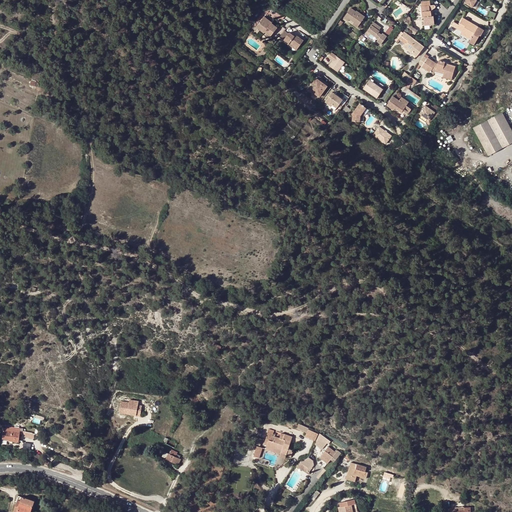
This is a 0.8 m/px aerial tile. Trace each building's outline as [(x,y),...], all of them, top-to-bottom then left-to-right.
[(476,0),(465,0),(463,3),(471,8),(476,0)] [(431,16),(430,11),(433,10),(436,7),(435,5),(430,6),(421,7),(422,18),(424,18),(424,26),(434,24),(433,16),(431,16)] [(351,20),(350,22),(352,23),(351,25),(356,28),(364,18),(356,12),(355,13),(349,9),(344,17),(348,20),(349,19),(351,20)] [(479,37),(474,34),(476,32),(478,29),(464,19),(457,28),(462,32),(461,34),(470,41),(468,42),(468,43),(472,46),(479,37)] [(276,29),(270,24),(269,26),(261,20),(255,28),(262,34),(263,33),(268,38),(276,29)] [(372,23),(370,27),(377,32),(379,28),(372,23)] [(378,32),(377,32),(370,27),(366,32),(370,35),(376,40),(374,42),(379,45),(384,37),(380,34),(379,36),(377,34),(378,32)] [(404,32),(403,33),(399,30),(393,38),(397,41),(401,36),(408,41),(406,43),(403,46),(406,49),(407,48),(413,53),(412,54),(416,57),(424,47),(404,32)] [(297,49),(303,41),(295,35),(294,36),(289,33),(283,41),(288,45),(289,43),(297,49)] [(460,36),(468,42),(470,41),(461,34),(460,36)] [(430,72),(431,70),(435,64),(427,58),(429,56),(425,54),(418,64),(430,72)] [(337,72),(345,62),(336,56),(328,66),(337,72)] [(438,64),(436,70),(444,72),(443,74),(443,76),(452,79),(455,67),(444,63),(445,62),(439,60),(438,64)] [(406,81),(409,77),(403,72),(399,78),(406,82),(406,81)] [(318,77),(317,79),(326,86),(328,83),(318,77)] [(327,86),(326,86),(317,79),(316,78),(309,89),(319,96),(327,86)] [(383,91),(373,84),(369,82),(363,91),(377,100),(383,91)] [(338,91),(335,95),(331,92),(326,100),(332,105),(337,108),(345,97),(338,91)] [(402,112),(407,105),(393,96),(387,106),(394,110),(396,108),(402,112)] [(431,123),(437,113),(423,104),(417,114),(431,123)] [(361,106),(354,114),(353,121),(360,122),(361,119),(368,110),(361,106)] [(349,109),(347,107),(343,112),(348,116),(353,110),(350,107),(349,109)] [(511,132),(502,113),(474,128),(488,155),(511,142),(511,132)] [(131,399),(131,402),(123,400),(121,412),(142,416),(144,405),(140,404),(141,400),(131,399)] [(296,428),(306,432),(304,437),(315,440),(318,432),(297,424),(296,428)] [(287,455),(291,457),(293,451),(289,449),(293,437),(285,434),(282,433),(280,438),(273,436),(275,431),(269,429),(268,434),(266,440),(269,441),(268,445),(278,449),(278,447),(283,449),(281,453),(287,455)] [(19,432),(6,430),(3,430),(2,435),(9,435),(8,439),(8,440),(18,441),(19,432)] [(320,434),(313,443),(324,451),(330,441),(320,434)] [(322,455),(330,461),(333,457),(336,460),(342,454),(338,451),(336,453),(329,447),(322,455)] [(172,450),(170,454),(169,454),(166,458),(178,464),(180,459),(181,456),(177,454),(178,452),(172,450)] [(322,455),(320,458),(328,464),(330,461),(322,455)] [(307,456),(298,466),(307,473),(315,462),(307,456)] [(361,478),(365,473),(367,472),(365,472),(367,467),(351,462),(346,479),(356,482),(357,476),(361,478)] [(315,491),(310,499),(313,501),(318,494),(315,491)] [(30,511),(34,501),(22,497),(21,500),(18,499),(14,511),(30,511)] [(340,507),(341,511),(357,511),(355,500),(340,503),(341,507),(340,507)]
